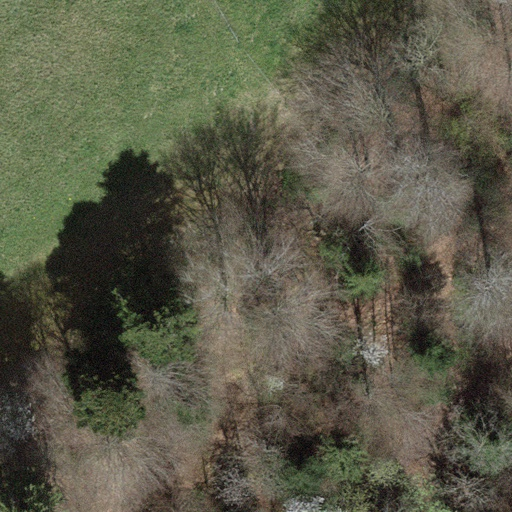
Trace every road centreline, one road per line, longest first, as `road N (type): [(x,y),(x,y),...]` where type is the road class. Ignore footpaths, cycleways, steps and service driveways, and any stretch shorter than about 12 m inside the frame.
road 1 (track): [(511,227),(200,402),(59,511)]
road 2 (track): [(357,511),(450,439),(511,323)]
